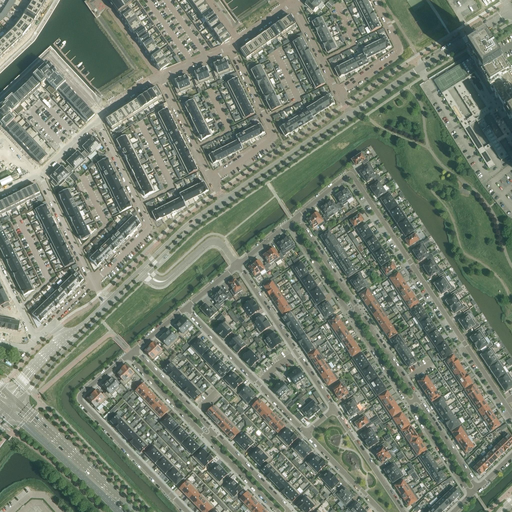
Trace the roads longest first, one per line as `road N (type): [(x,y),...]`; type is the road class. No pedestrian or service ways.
road 1 (residential): [(511,416),(351,175)]
road 2 (residential): [(188,511),(79,398),(128,356)]
road 3 (residential): [(93,282),(147,225),(99,118)]
road 4 (tertiary): [(352,114),(511,12)]
road 5 (secondary): [(134,511),(18,404)]
road 6 (tertiary): [(226,203),(352,114)]
road 7 (tertiary): [(352,114),(223,198)]
road 8 (secondary): [(11,413),(119,511)]
road 9 (residential): [(377,0),(399,52),(338,93)]
road 10 (residential): [(402,511),(334,410)]
road 11 (residential): [(39,174),(93,282)]
